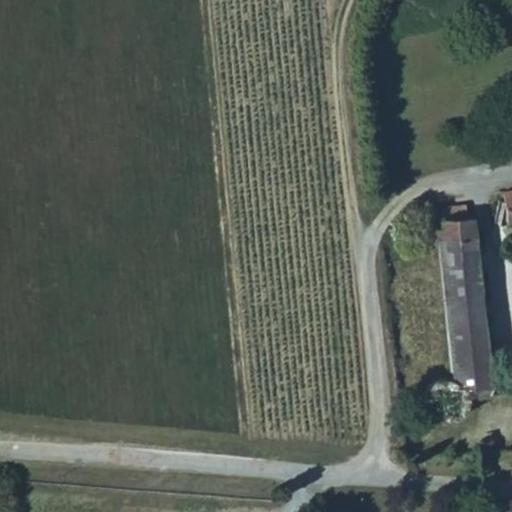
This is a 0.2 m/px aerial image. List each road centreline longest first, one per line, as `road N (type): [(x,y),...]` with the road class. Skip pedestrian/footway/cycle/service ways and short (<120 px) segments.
road 1 (residential): [(341,86),(384,482)]
road 2 (unclassified): [(0,449),(384,482)]
road 3 (unclassified): [(384,482),(511,488)]
